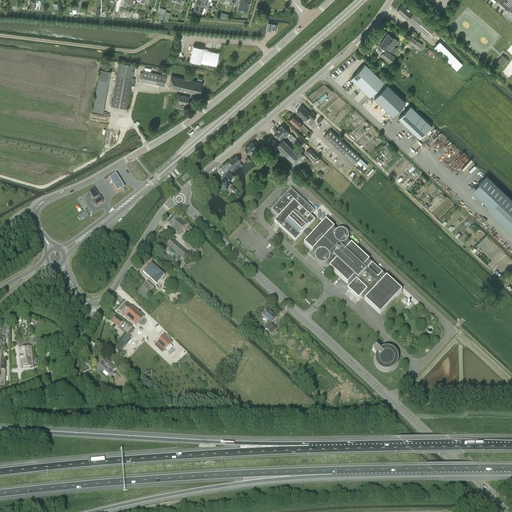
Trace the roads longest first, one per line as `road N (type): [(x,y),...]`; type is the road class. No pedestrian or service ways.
road 1 (tertiary): [(508,511),(176,196)]
road 2 (secondary): [(82,237),(358,0)]
road 3 (tertiary): [(35,211),(49,196),(188,123),(309,20)]
road 4 (motorway): [(0,493),(331,470)]
road 5 (motorway): [(309,449),(0,471)]
road 6 (motorway): [(309,449),(0,430)]
road 7 (unclassified): [(176,196),(360,40),(390,0)]
road 8 (motorway): [(101,511),(331,470)]
road 9 (motorway): [(511,446),(309,449)]
road 10 (track): [(189,38),(162,37),(133,52),(0,34)]
road 11 (motorway): [(331,470),(511,467)]
road 12 (track): [(126,123),(116,146),(38,189),(0,178)]
road 13 (unclassified): [(0,394),(65,364),(94,305)]
road 14 (tertiary): [(94,305),(176,196)]
